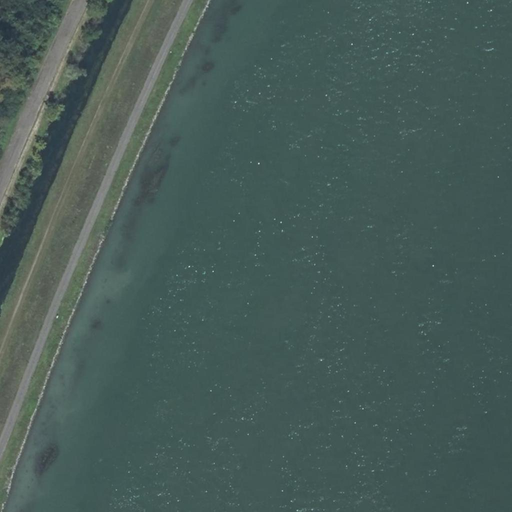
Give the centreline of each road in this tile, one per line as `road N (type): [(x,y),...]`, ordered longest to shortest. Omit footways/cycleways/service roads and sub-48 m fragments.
road 1 (track): [(190,0),(73,262),(0,451)]
road 2 (track): [(154,0),(0,366)]
